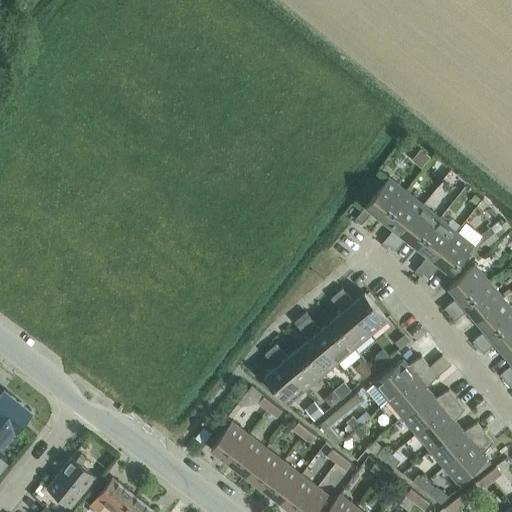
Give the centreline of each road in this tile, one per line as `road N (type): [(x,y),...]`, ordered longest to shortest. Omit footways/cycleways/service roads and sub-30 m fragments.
road 1 (residential): [(511,418),(370,251)]
road 2 (tertiary): [(223,511),(84,407)]
road 3 (residential): [(0,503),(84,407)]
